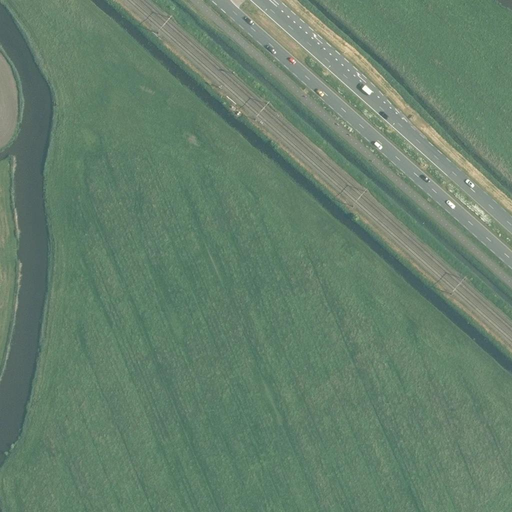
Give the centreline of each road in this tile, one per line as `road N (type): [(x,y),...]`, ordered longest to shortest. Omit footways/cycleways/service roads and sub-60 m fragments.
road 1 (primary): [(220,0),(511,260)]
road 2 (primary): [(511,226),(258,0)]
